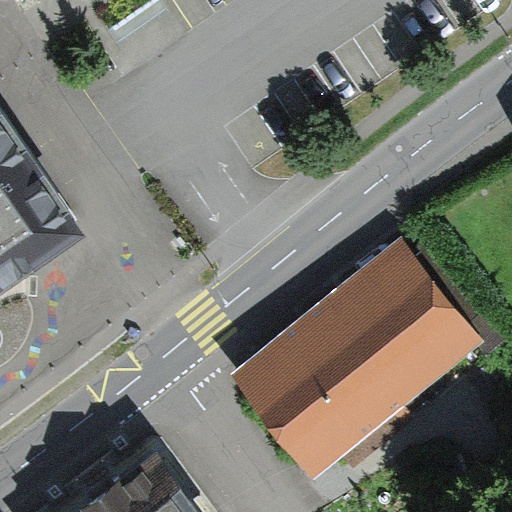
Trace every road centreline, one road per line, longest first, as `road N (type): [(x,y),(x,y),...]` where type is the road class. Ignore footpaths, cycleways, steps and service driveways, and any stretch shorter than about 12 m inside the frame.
road 1 (tertiary): [(165,357),(382,178),(511,83)]
road 2 (tertiary): [(0,478),(165,357)]
road 3 (residential): [(165,357),(286,511)]
